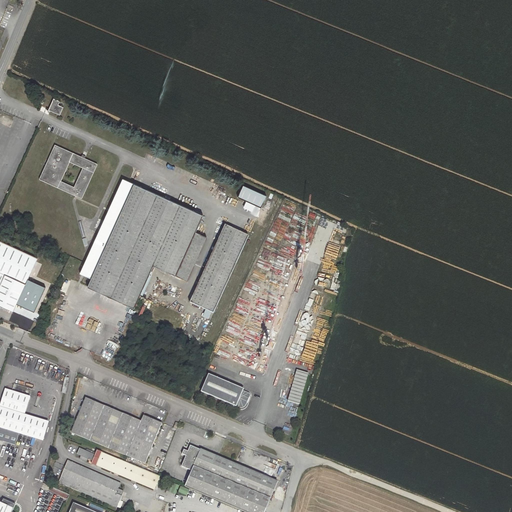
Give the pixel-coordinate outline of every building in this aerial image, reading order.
[(48,110),(50,110),(59,115),(63,107),(58,105),(59,101),(54,99),(48,110)] [(55,145),(39,179),(82,198),(97,164),(85,158),(81,157),(55,145)] [(203,215),(123,179),(80,273),(92,278),(88,287),(134,308),(153,265),(187,280),(206,237),(195,232),(203,215)] [(265,200),(266,198),(266,196),(243,185),(238,197),(261,207),(263,202),(265,200)] [(243,208),(252,211),(255,205),(246,201),(243,208)] [(270,205),(269,205),(266,203),(263,202),(261,207),(268,210),(270,205)] [(76,245),(82,243),(76,217),(69,219),(76,245)] [(248,236),(225,225),(190,302),(213,313),(248,236)] [(0,240),(0,305),(13,311),(16,305),(18,300),(26,284),(31,271),(32,271),(37,259),(37,258),(0,240)] [(54,267),(37,259),(32,271),(49,279),(54,267)] [(49,280),(31,271),(26,284),(43,292),(49,280)] [(336,306),(339,291),(328,289),(329,285),(324,284),(323,287),(312,285),(311,293),(315,294),(312,309),(326,311),(327,309),(332,310),(333,306),(336,306)] [(303,349),(300,357),(311,361),(314,353),(303,349)] [(298,370),(288,401),(300,405),(309,373),(298,370)] [(244,389),(209,374),(202,391),(239,408),(240,408),(241,408),(242,408),(243,408),(244,407),(245,407),(245,406),(246,406),(247,405),(250,398),(242,395),(244,389)] [(0,440),(16,446),(19,433),(43,440),(48,422),(24,415),(30,396),(6,389),(0,408),(0,440)] [(141,421),(86,398),(84,402),(72,432),(145,463),(162,423),(144,415),(141,421)] [(192,471),(185,486),(246,511),(264,511),(269,502),(275,505),(282,489),(275,486),(277,481),(201,449),(201,450),(191,446),(188,451),(184,449),(182,454),(186,456),(182,466),(192,471)] [(87,461),(88,459),(93,461),(92,463),(97,465),(97,464),(100,458),(102,452),(97,450),(96,453),(87,449),(86,451),(80,448),(77,454),(81,456),(80,459),(87,461)] [(156,474),(102,452),(100,458),(97,464),(97,465),(155,489),(160,476),(156,474)] [(116,493),(118,489),(120,484),(68,461),(66,467),(64,471),(59,482),(117,507),(122,496),(116,493)] [(0,501),(0,511),(12,511),(16,503),(4,498),(2,502),(0,501)] [(95,511),(74,503),(69,511),(95,511)]
